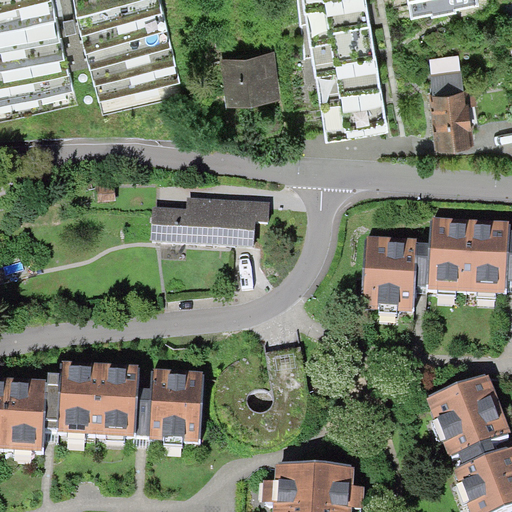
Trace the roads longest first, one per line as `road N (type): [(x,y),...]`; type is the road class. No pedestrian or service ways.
road 1 (residential): [(325,172),(323,217),(308,261),(282,298),(249,316),(0,346)]
road 2 (residential): [(0,157),(148,156),(325,172)]
road 3 (residential): [(325,172),(511,184)]
road 4 (unknown): [(325,172),(343,0)]
